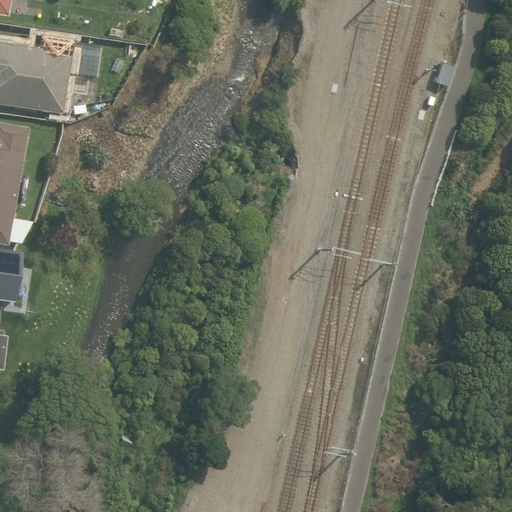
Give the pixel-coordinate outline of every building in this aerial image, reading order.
[(0,0),(0,16),(10,18),(12,0),(0,0)] [(74,53),(0,41),(0,105),(64,115),(74,53)] [(453,68),(439,64),(433,83),(447,87),(453,68)] [(27,135),(0,128),(0,247),(2,247),(27,135)] [(20,251),(0,248),(0,300),(14,302),(20,251)]
